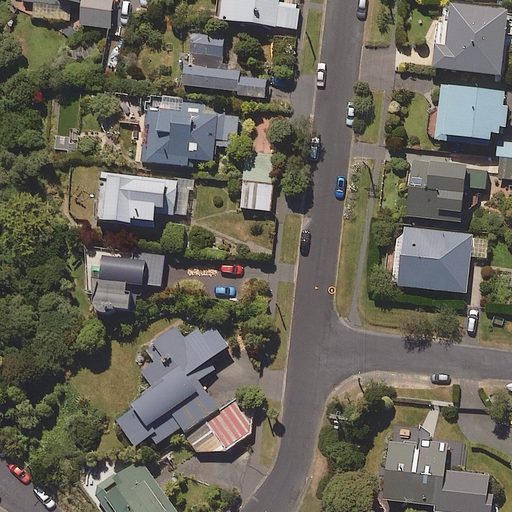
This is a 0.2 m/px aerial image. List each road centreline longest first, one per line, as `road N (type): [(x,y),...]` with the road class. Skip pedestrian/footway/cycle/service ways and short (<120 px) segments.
road 1 (residential): [(311,342),(350,0)]
road 2 (residential): [(311,342),(511,367)]
road 3 (residential): [(265,511),(293,455),(311,342)]
